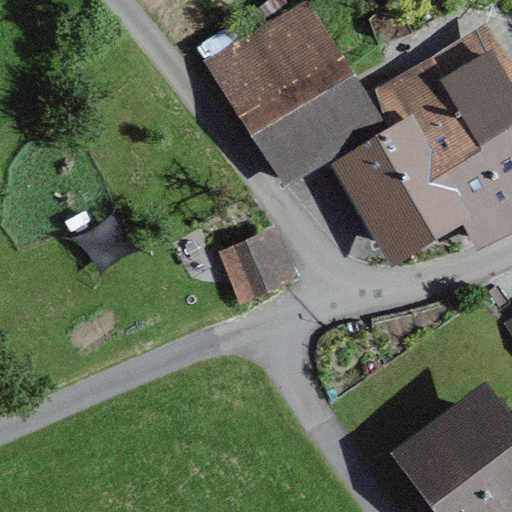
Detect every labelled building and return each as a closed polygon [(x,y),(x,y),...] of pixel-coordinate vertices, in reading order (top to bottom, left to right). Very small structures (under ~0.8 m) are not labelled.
[(355,68),(312,0),(292,0),(206,54),(254,131),(355,68)] [(511,126),(511,56),(488,15),(377,82),(391,123),(413,111),(443,166),(511,126)] [(389,122),(355,68),(254,131),(288,185),(335,156),(389,122)] [(335,156),(393,261),(471,218),(443,166),(413,111),(391,123),(335,156)] [(511,126),(443,166),(471,218),(485,243),(511,227),(511,126)] [(300,275),(274,222),(221,247),(246,301),(300,275)] [(511,319),(503,325),(511,338),(511,319)] [(511,511),(511,424),(481,384),(390,451),(434,511),(511,511)]
